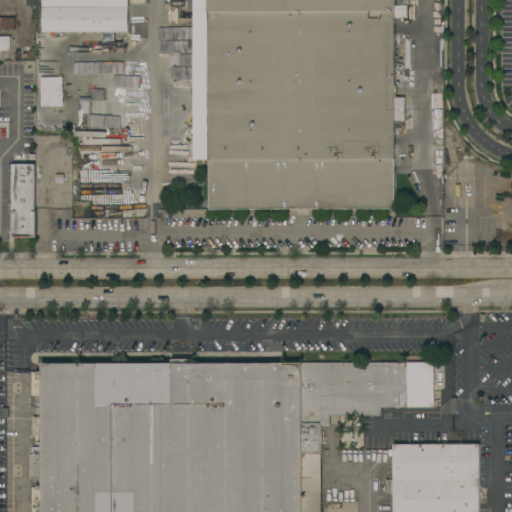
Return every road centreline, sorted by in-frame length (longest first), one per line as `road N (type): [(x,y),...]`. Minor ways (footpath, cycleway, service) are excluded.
road 1 (primary): [(511,267),(0,270)]
road 2 (primary): [(14,299),(506,297)]
road 3 (residential): [(456,0),(459,106),(476,137),(511,156)]
road 4 (residential): [(511,131),(485,94),(482,0)]
